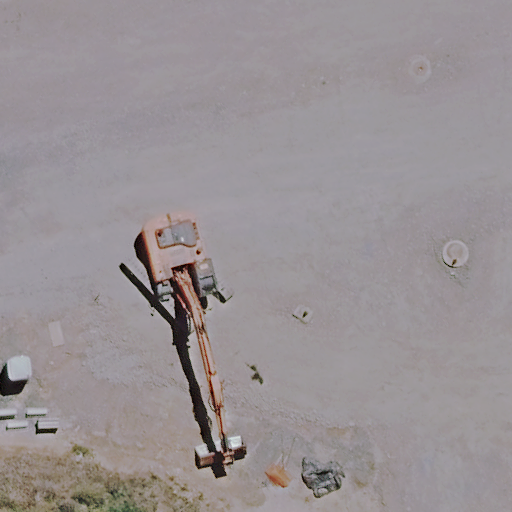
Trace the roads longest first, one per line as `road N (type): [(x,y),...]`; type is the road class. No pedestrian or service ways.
road 1 (primary): [(511,175),(0,255)]
road 2 (unknown): [(377,511),(331,207)]
